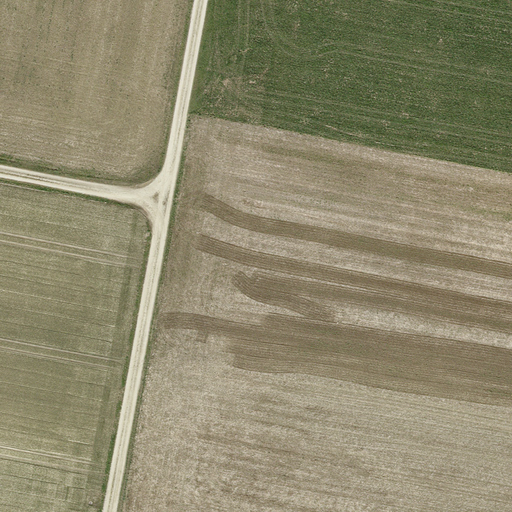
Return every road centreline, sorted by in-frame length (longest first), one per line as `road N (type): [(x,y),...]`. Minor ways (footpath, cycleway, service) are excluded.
road 1 (track): [(165,203),(107,511)]
road 2 (track): [(165,203),(202,0)]
road 3 (track): [(165,203),(0,172)]
